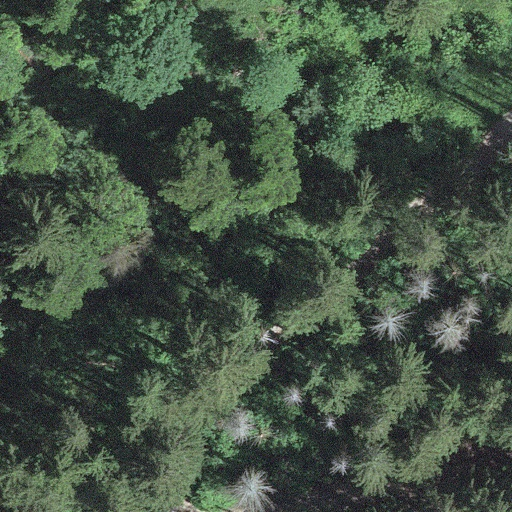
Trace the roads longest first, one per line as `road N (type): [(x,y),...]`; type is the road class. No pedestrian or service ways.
road 1 (track): [(142,511),(218,394),(511,122)]
road 2 (track): [(211,511),(511,444)]
